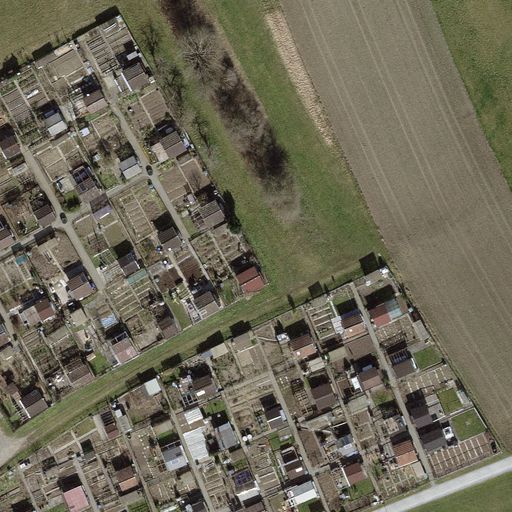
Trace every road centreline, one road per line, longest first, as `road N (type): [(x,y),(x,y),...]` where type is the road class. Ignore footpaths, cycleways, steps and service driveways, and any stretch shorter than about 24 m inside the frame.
road 1 (track): [(14,446),(151,362),(387,246)]
road 2 (track): [(511,461),(388,511)]
